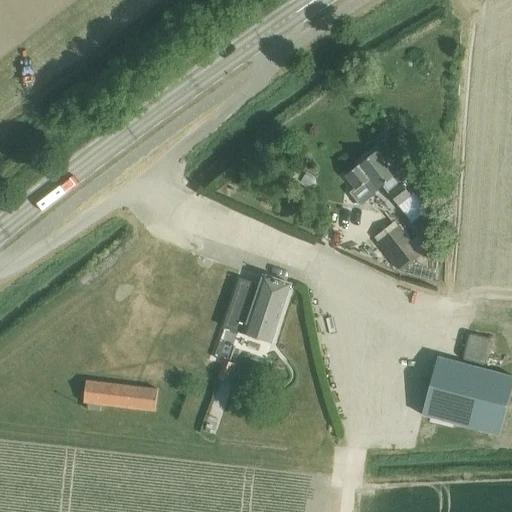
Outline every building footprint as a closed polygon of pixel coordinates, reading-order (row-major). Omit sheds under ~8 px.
[(378,152),(346,176),(355,188),(351,191),(361,204),(387,184),(393,192),(391,193),(399,205),(411,196),(402,184),(400,185),(395,178),(396,177),(378,152)] [(401,271),(421,256),(398,226),(378,242),(401,271)] [(261,286),(241,279),(225,327),(245,334),(245,335),(271,343),(291,284),(264,275),(261,286)] [(485,365),(492,340),(470,334),(463,359),(485,365)] [(500,436),(511,389),(511,376),(438,357),(423,415),(500,436)] [(228,381),(235,362),(225,358),(218,378),(228,381)] [(156,410),(158,389),(89,381),(86,402),(156,410)]
